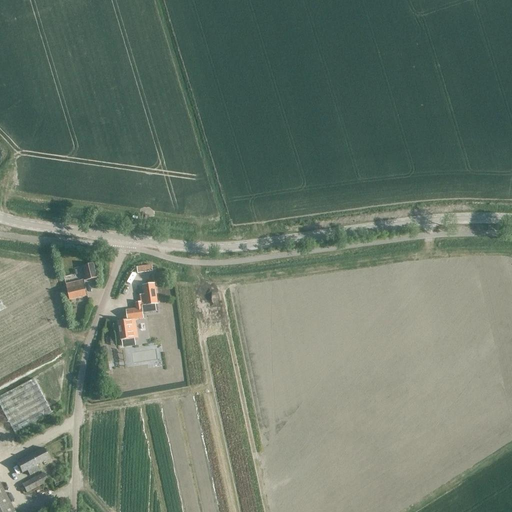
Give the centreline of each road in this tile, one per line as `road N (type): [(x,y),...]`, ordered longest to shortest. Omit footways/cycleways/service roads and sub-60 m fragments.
road 1 (tertiary): [(120,238),(222,249),(461,219),(511,220)]
road 2 (unclassified): [(72,511),(84,361),(120,238)]
road 3 (tertiary): [(120,238),(0,218)]
